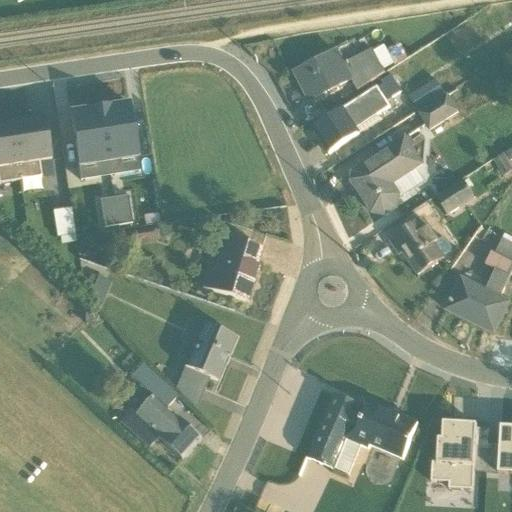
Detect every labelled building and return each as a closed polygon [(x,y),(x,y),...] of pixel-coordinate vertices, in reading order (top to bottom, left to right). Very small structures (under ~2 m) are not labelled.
[(338,52),(294,74),(308,103),(351,82),(356,91),(383,75),(371,50),(344,63),(338,52)] [(391,79),(312,131),(329,157),(380,124),(377,119),(391,109),(387,103),(401,94),(391,79)] [(417,112),(443,95),(434,82),(408,99),(417,112)] [(417,116),(429,135),(460,114),(448,96),(417,116)] [(128,108),(100,112),(107,163),(136,159),(128,108)] [(107,163),(100,112),(71,116),(79,167),(107,163)] [(44,119),(12,123),(19,180),(40,178),(38,163),(48,161),(44,119)] [(0,182),(19,180),(12,123),(0,123),(0,182)] [(366,166),(351,174),(349,184),(358,195),(372,218),(386,221),(400,212),(400,196),(392,187),(424,165),(405,139),(366,166)] [(449,212),(477,196),(467,177),(438,194),(449,212)] [(55,211),(58,246),(77,244),(73,209),(55,211)] [(425,222),(390,244),(399,258),(404,254),(418,276),(452,255),(443,240),(438,243),(425,222)] [(246,303),(262,252),(216,238),(200,289),(246,303)] [(464,279),(446,313),(492,337),(510,302),(499,297),(511,272),(511,246),(503,242),(490,268),(497,272),(487,290),(464,279)] [(218,384),(237,338),(203,324),(184,370),(218,384)] [(176,398),(142,367),(131,379),(151,399),(135,417),(130,412),(117,426),(146,452),(156,440),(182,463),(200,443),(164,410),(176,398)] [(348,479),(361,450),(368,453),(369,450),(400,463),(416,426),(356,399),(353,405),(335,397),(307,461),(348,479)] [(472,493),(476,427),(442,425),(442,442),(437,442),(436,463),(431,462),(430,480),(446,481),(446,491),(472,493)] [(497,476),(511,477),(511,430),(500,429),(497,476)]
